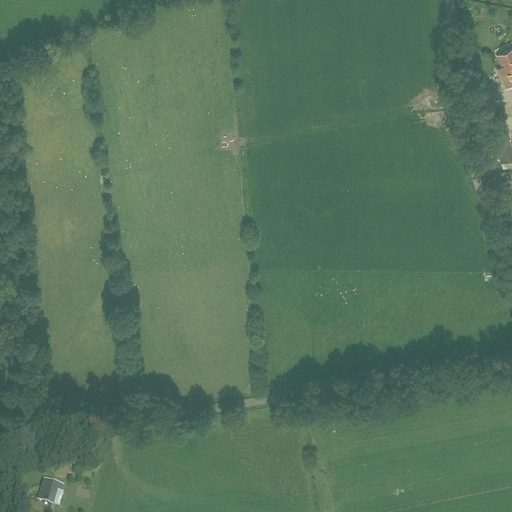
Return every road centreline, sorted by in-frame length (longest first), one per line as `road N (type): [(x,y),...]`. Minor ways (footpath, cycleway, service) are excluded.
road 1 (unclassified): [(0,419),(228,408),(511,364)]
road 2 (unclassified): [(511,283),(451,81),(452,0)]
